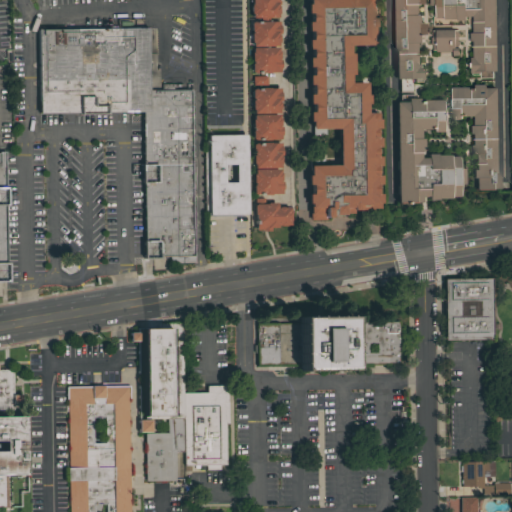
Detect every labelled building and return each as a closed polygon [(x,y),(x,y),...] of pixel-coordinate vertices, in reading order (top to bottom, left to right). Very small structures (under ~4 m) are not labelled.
[(251,47),(251,42),(250,42),(250,23),(251,23),(251,22),(260,22),(260,18),(251,18),(251,14),(250,14),(250,5),(251,5),(251,2),(249,2),(249,0),(278,0),(278,5),(277,5),(277,14),(276,15),(276,18),(268,18),(268,22),(279,22),(279,35),(278,35),(278,43),(277,43),(277,47),(251,47)] [(337,129),(324,129),(324,135),(312,135),(312,130),(311,130),(310,123),(308,123),(308,113),(312,113),(312,105),(308,105),(308,96),(312,96),(311,85),(307,85),(307,76),(311,76),(311,67),(307,67),(307,58),(311,58),(311,49),(307,50),(307,40),(310,40),(310,32),(307,32),(307,23),(310,23),(310,14),(306,14),(306,5),(308,5),(308,0),(374,0),(375,46),(348,46),(348,54),(351,53),(352,75),(349,75),(349,83),(365,83),(365,95),(367,95),(367,105),(365,105),(365,113),(377,113),(377,119),(379,119),(380,128),(376,129),(376,138),(380,138),(380,147),(376,148),(376,157),(380,157),(380,166),(376,167),(376,176),(380,176),(380,185),(377,185),(377,194),(381,194),(381,204),(378,204),(378,209),(357,209),(357,211),(352,211),(352,213),(343,213),(343,216),(329,216),(329,220),(309,220),(309,204),(307,204),(307,195),(310,195),(310,185),(307,185),(306,176),(308,176),(308,166),(337,166),(337,129)] [(394,0),(418,0),(418,16),(421,16),(421,24),(419,24),(419,35),(422,35),(422,44),(419,44),(419,65),(422,65),(422,71),(423,70),(423,75),(422,75),(422,81),(413,81),(413,92),(401,92),(401,79),(396,79),(394,0)] [(496,0),(497,72),(479,72),(479,73),(478,73),(478,74),(472,74),(472,73),(471,73),(471,68),(470,68),(469,63),(471,63),(471,58),(473,58),(473,47),(471,47),(471,41),(470,41),(470,34),(473,34),(473,17),(466,17),(466,21),(457,21),(457,19),(443,20),(443,18),(435,18),(435,6),(430,6),(429,0),(496,0)] [(148,110),(142,110),(142,112),(105,113),(105,115),(78,115),(78,113),(39,114),(38,29),(147,28),(148,90),(148,110)] [(458,30),(458,48),(459,48),(459,56),(453,56),(453,52),(436,52),(436,50),(433,50),(433,45),(431,45),(431,32),(432,32),(432,30),(458,30)] [(277,48),(277,52),(278,52),(278,60),(280,60),(280,69),(279,69),(279,73),(268,73),(268,74),(260,74),(250,74),(250,64),(252,64),(252,62),(251,62),(250,53),(252,53),(252,48),(277,48)] [(498,189),(475,190),(475,178),(472,178),(472,170),(474,170),(474,154),(472,154),(471,145),(473,145),(473,134),(471,134),(471,126),(474,126),(474,116),(465,116),(465,117),(462,117),(462,119),(452,119),(451,88),(474,87),(474,85),(486,85),(486,88),(497,88),(498,189)] [(253,114),(253,110),(251,110),(251,101),(252,101),(252,99),(251,99),(251,90),(252,90),(252,89),(261,89),(261,88),(269,88),(269,89),(279,89),(280,93),(280,101),(279,101),(279,110),(278,110),(278,114),(253,114)] [(191,90),(191,92),(192,92),(193,152),(192,152),(192,159),(193,159),(193,192),(192,192),(192,197),(193,196),(194,245),(193,245),(193,263),(169,263),(168,257),(158,257),(158,259),(142,259),(142,242),(144,242),(143,184),(141,184),(141,165),(142,165),(142,112),(142,110),(148,110),(148,90),(162,90),(174,90),(191,90)] [(442,132),(433,132),(433,129),(420,129),(420,139),(423,139),(423,147),(421,147),(421,153),(420,153),(420,158),(428,158),(427,154),(436,154),(436,155),(449,155),(449,157),(457,156),(458,169),(463,169),(464,185),(458,185),(458,197),(450,197),(450,198),(437,199),(437,200),(428,200),(428,196),(421,196),(421,203),(398,203),(396,102),(408,102),(408,99),(419,98),(419,102),(422,102),(422,100),(442,100),(442,132)] [(278,115),(278,119),(279,119),(279,127),(281,127),(281,136),(280,136),(280,140),(269,140),(269,141),(262,141),(262,140),(253,141),(253,140),(252,140),(252,130),(254,130),(254,129),(252,129),(251,120),(253,120),(253,115),(278,115)] [(246,214),(208,215),(208,206),(205,206),(204,191),(208,191),(208,187),(204,187),(204,151),(207,151),(207,135),(245,135),(246,214)] [(262,143),(269,143),(269,144),(280,143),(280,148),(281,148),(281,156),(280,156),(280,165),(279,165),(279,169),(254,169),(254,164),(252,164),(252,155),(253,155),(253,153),(252,153),(252,144),(253,144),(262,143)] [(0,152),(4,152),(5,187),(6,187),(7,206),(5,206),(6,263),(7,263),(8,282),(0,282),(0,152)] [(279,169),(279,173),(280,173),(280,181),(282,181),(282,190),(281,190),(281,194),(270,195),(270,196),(263,196),(263,195),(254,195),(254,194),(253,194),(252,186),(254,186),(254,184),(252,184),(252,174),(254,174),(254,170),(279,169)] [(289,212),(290,221),(289,221),(289,226),(285,226),(278,227),(278,226),(276,226),(277,228),(269,228),(270,231),(261,232),(261,230),(255,230),(255,215),(253,215),(253,206),(254,206),(254,198),(263,198),(263,204),(266,204),(266,203),(275,203),(275,204),(276,204),(276,208),(289,208),(289,212)] [(443,280),(482,279),(482,278),(489,278),(490,340),(444,341),(443,280)] [(250,324),(250,367),(296,367),(296,373),(350,373),(350,364),(400,365),(400,323),(351,323),(351,318),(295,318),(295,324),(250,324)] [(171,453),(172,482),(143,482),(142,434),(164,434),(164,420),(147,420),(147,433),(136,433),(134,342),(127,342),(127,333),(134,333),(134,330),(158,330),(158,324),(164,324),(164,323),(170,323),(170,325),(178,324),(180,452),(171,453)] [(12,395),(19,395),(19,403),(12,403),(12,411),(0,411),(0,370),(12,370),(12,395)] [(68,511),(68,481),(67,481),(67,468),(66,399),(65,399),(65,387),(129,386),(129,399),(128,399),(129,511),(68,511)] [(182,393),(183,467),(203,467),(203,472),(217,472),(217,466),(224,466),(223,425),(226,425),(225,392),(182,393)] [(0,416),(22,416),(24,475),(3,476),(3,506),(0,506),(0,416)] [(461,462),(493,461),(494,477),(482,477),(482,486),(485,486),(485,478),(490,478),(490,485),(492,485),(492,484),(493,484),(493,482),(497,482),(497,484),(511,483),(511,494),(508,494),(508,495),(482,496),(482,488),(477,488),(477,486),(461,487),(461,462)] [(459,511),(459,498),(475,497),(475,511),(459,511)]
